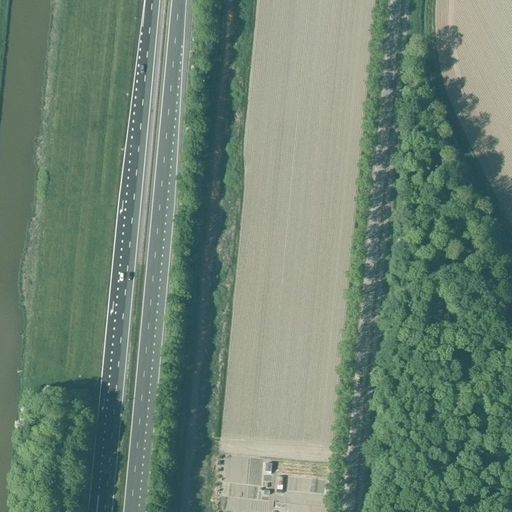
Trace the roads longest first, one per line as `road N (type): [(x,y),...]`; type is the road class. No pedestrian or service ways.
road 1 (motorway): [(130,511),(178,0)]
road 2 (tertiary): [(347,511),(395,0)]
road 3 (motorway): [(152,0),(107,476)]
